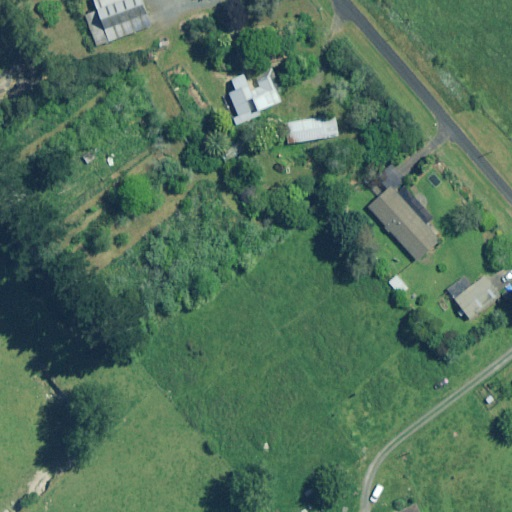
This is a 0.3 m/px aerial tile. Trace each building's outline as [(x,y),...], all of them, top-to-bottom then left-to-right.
[(147,17),(141,0),(94,0),(98,11),(86,15),(97,46),(139,31),(135,21),(147,17)] [(281,89),(271,65),(232,81),(235,90),(222,95),(235,126),(260,115),(258,112),(281,102),(276,91),(281,89)] [(338,136),(335,116),(289,123),(292,143),(338,136)] [(378,176),(389,189),(369,207),(417,262),(441,241),(426,224),(431,219),(401,186),(407,181),(392,164),(378,176)] [(408,288),(397,275),(388,282),(400,295),(408,288)] [(500,296),(485,276),(472,286),(466,277),(448,291),(470,319),(500,296)] [(433,324),(423,314),(413,325),(424,334),(433,324)]
